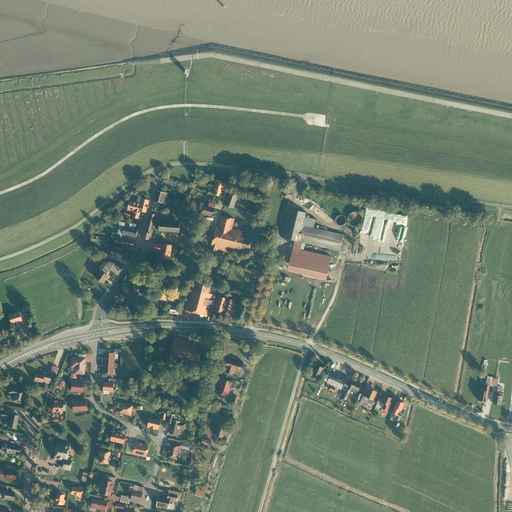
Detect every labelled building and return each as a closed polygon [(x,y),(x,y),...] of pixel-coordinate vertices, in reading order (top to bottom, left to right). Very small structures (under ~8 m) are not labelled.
[(223,182),(216,180),(212,193),(219,195),(223,182)] [(165,202),(167,192),(157,190),(155,199),(165,202)] [(229,192),(225,205),(233,208),(238,195),(229,192)] [(149,199),(139,197),(138,201),(129,199),(127,205),(146,210),(149,199)] [(212,215),(214,207),(203,204),(201,212),(212,215)] [(146,210),(127,205),(126,209),(133,211),(131,216),(138,218),(140,211),(146,212),(146,210)] [(289,209),(283,238),(296,241),(290,271),(327,279),(332,256),(304,250),(306,244),(341,252),(345,235),(314,228),(316,220),(306,218),(307,213),(289,209)] [(350,212),(349,224),(359,225),(360,212),(350,212)] [(145,233),(150,234),(151,234),(156,215),(150,214),(145,233)] [(235,219),(221,216),(219,226),(216,225),(210,252),(217,253),(217,250),(230,253),(231,249),(243,252),(244,250),(251,252),(254,241),(242,238),(243,235),(248,236),(249,232),(243,230),(243,232),(233,229),(235,219)] [(370,231),(370,245),(387,245),(387,240),(391,240),(391,241),(399,241),(399,224),(396,224),(396,227),(388,227),(388,224),(385,224),(385,219),(378,219),(378,217),(375,217),(375,231),(370,231)] [(159,225),(158,229),(179,231),(180,222),(159,220),(159,225)] [(130,224),(125,223),(124,226),(122,233),(122,234),(126,235),(126,234),(136,236),(138,227),(130,226),(130,224)] [(275,229),(270,228),(269,232),(266,232),(265,236),(273,237),(275,229)] [(132,247),(134,239),(120,236),(116,235),(115,238),(115,241),(115,242),(124,243),(125,244),(125,245),(132,247)] [(172,245),(152,241),(151,249),(160,251),(159,258),(169,259),(172,245)] [(124,243),(115,242),(114,249),(119,250),(119,249),(123,249),(123,248),(124,243)] [(126,260),(128,249),(123,248),(123,249),(119,249),(119,250),(118,257),(117,259),(118,259),(126,260)] [(106,274),(114,264),(108,262),(101,271),(106,274)] [(283,264),(276,262),(274,267),(281,270),(283,264)] [(94,277),(103,283),(109,276),(106,274),(101,271),(100,270),(94,277)] [(144,281),(134,279),(132,291),(143,293),(144,281)] [(190,291),(185,312),(206,317),(208,307),(214,309),(214,310),(232,315),(234,310),(235,310),(237,305),(235,305),(236,300),(218,295),(217,298),(211,296),(212,293),(209,292),(211,285),(197,281),(195,287),(191,286),(189,291),(190,291)] [(156,299),(168,301),(170,287),(158,286),(156,299)] [(18,312),(8,316),(10,325),(14,324),(14,326),(17,325),(19,325),(18,323),(21,322),(18,312)] [(194,341),(174,336),(169,358),(188,363),(189,358),(198,360),(202,345),(194,343),(194,341)] [(114,374),(115,353),(104,353),(103,373),(114,374)] [(86,358),(71,357),(71,367),(75,367),(75,373),(85,374),(86,358)] [(234,374),(235,370),(241,372),(244,362),(228,358),(224,371),(234,374)] [(53,365),(49,373),(55,375),(58,367),(53,365)] [(318,379),(323,368),(317,365),(312,376),(315,377),(318,379)] [(332,372),(328,379),(342,386),(345,379),(332,372)] [(44,374),(36,373),(34,381),(42,383),(43,379),(49,380),(50,375),(44,374)] [(491,377),(490,384),(497,385),(498,378),(491,377)] [(222,379),(218,391),(220,392),(219,397),(224,399),(226,393),(228,394),(232,381),(222,379)] [(349,389),(350,390),(356,392),(357,390),(358,391),(361,384),(352,381),(351,383),(349,389)] [(109,382),(104,382),(103,391),(113,391),(114,384),(114,382),(109,382)] [(480,388),(479,400),(487,401),(490,385),(481,383),(480,388)] [(24,389),(8,387),(8,392),(14,393),(12,401),(22,402),(24,389)] [(346,390),(342,399),(346,401),(350,390),(349,389),(346,388),(346,390)] [(373,400),(377,391),(370,388),(366,397),(373,400)] [(495,391),(493,403),(501,404),(503,392),(495,391)] [(392,398),(385,395),(382,402),(382,403),(383,403),(381,408),(387,410),(392,398)] [(53,401),(52,411),(63,412),(64,402),(53,401)] [(399,410),(401,411),(404,403),(397,401),(394,408),(399,410)] [(133,405),(121,402),(119,412),(130,415),(133,405)] [(10,413),(7,427),(15,428),(18,415),(10,413)] [(168,413),(167,422),(171,423),(172,419),(174,419),(175,415),(168,413)] [(161,419),(149,417),(147,427),(158,430),(161,419)] [(172,419),(171,423),(169,434),(177,436),(179,428),(184,429),(186,423),(180,422),(180,420),(174,419),(172,419)] [(219,421),(215,436),(222,437),(226,423),(219,421)] [(113,431),(111,440),(123,443),(124,437),(125,434),(113,431)] [(56,443),(53,460),(62,461),(62,458),(67,459),(69,445),(67,444),(68,443),(62,442),(62,444),(56,443)] [(170,446),(168,457),(177,459),(179,449),(181,449),(181,445),(172,443),(171,446),(170,446)] [(6,444),(5,453),(9,454),(10,452),(19,453),(20,445),(6,444)] [(101,449),(99,462),(108,464),(108,459),(110,460),(111,456),(109,455),(110,451),(101,449)] [(71,459),(67,459),(62,458),(62,461),(61,468),(70,469),(71,459)] [(16,471),(6,469),(5,477),(15,479),(16,471)] [(104,479),(101,494),(109,495),(110,495),(113,481),(104,479)] [(73,486),(71,493),(76,494),(75,496),(80,497),(80,495),(81,495),(82,488),(81,488),(82,486),(77,486),(77,487),(73,486)] [(133,491),(131,499),(141,501),(143,491),(138,490),(133,489),(133,491)] [(169,489),(167,496),(169,496),(169,498),(177,500),(177,497),(180,498),(181,491),(169,489)] [(5,491),(3,499),(14,501),(15,493),(5,491)] [(56,502),(55,503),(64,504),(65,500),(64,499),(65,494),(57,493),(56,498),(55,498),(54,502),(56,502)] [(129,502),(130,496),(122,494),(120,501),(129,502)] [(159,494),(156,505),(167,507),(169,498),(169,496),(167,496),(159,494)] [(93,497),(91,506),(106,510),(108,500),(93,497)]
